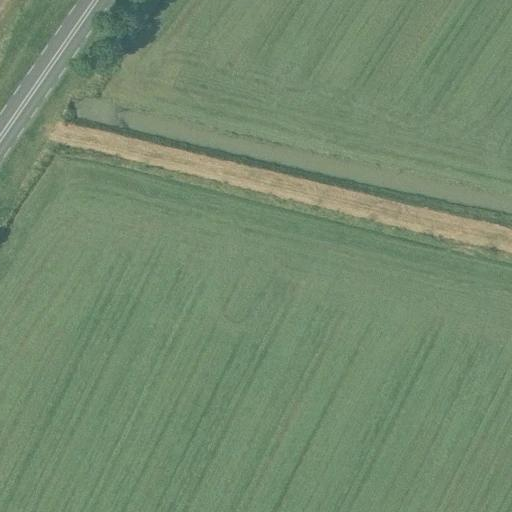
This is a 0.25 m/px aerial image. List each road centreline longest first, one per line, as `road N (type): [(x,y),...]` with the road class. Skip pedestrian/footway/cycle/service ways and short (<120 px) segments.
road 1 (track): [(511,240),(9,122)]
road 2 (primary): [(0,137),(94,0)]
